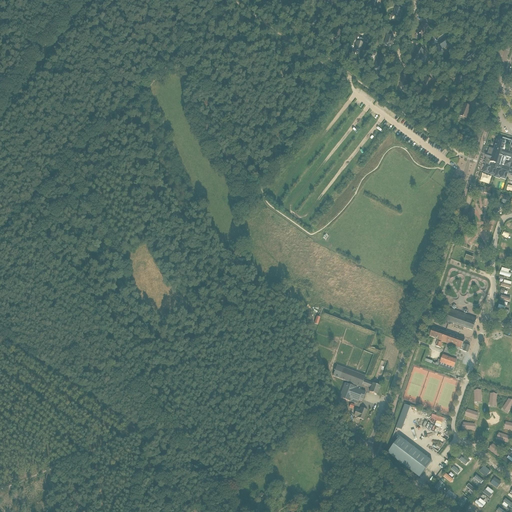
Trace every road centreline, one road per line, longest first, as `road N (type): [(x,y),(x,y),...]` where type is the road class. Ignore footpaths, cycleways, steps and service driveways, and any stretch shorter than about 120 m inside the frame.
road 1 (secondary): [(366,451),(511,34)]
road 2 (track): [(215,0),(145,91),(9,220)]
road 3 (track): [(11,485),(134,425),(0,335)]
road 4 (track): [(348,73),(459,155)]
road 5 (track): [(234,511),(167,436),(134,425)]
road 6 (track): [(82,0),(0,104)]
road 7 (track): [(245,0),(348,73)]
